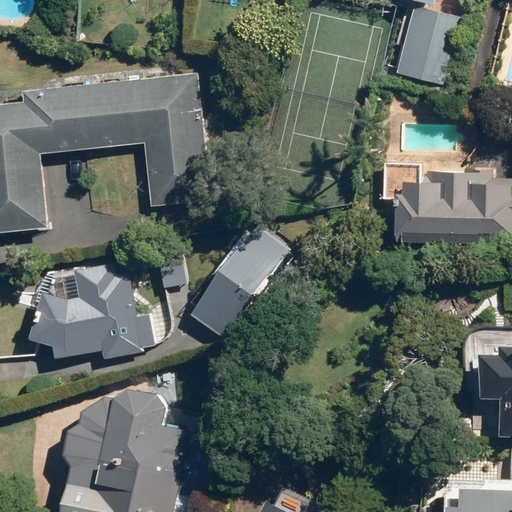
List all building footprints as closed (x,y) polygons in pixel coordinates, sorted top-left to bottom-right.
[(469,14),(418,2),(402,68),(453,80),(469,14)] [(29,100),(0,102),(0,232),(56,227),(48,155),(150,144),(157,209),(219,202),(204,67),(28,86),(29,100)] [(511,173),(497,173),(497,164),(475,163),(474,168),(432,167),(432,179),(410,178),(410,194),(404,194),(403,237),(511,240),(511,173)] [(296,251),(264,227),(198,314),(230,338),(296,251)] [(187,253),(163,258),(169,290),(193,285),(187,253)] [(87,298),(76,300),(50,290),(37,338),(75,349),(108,343),(111,358),(149,351),(135,271),(123,273),(122,263),(82,270),(87,298)] [(511,341),(507,342),(507,351),(488,350),(486,394),(505,395),(503,433),(511,433),(511,341)] [(93,410),(79,480),(75,479),(68,511),(179,511),(195,431),(203,433),(207,413),(155,403),(152,421),(93,410)] [(468,502),(452,501),(451,511),(511,511),(511,484),(468,483),(468,502)] [(301,511),(273,497),(265,511),(301,511)]
